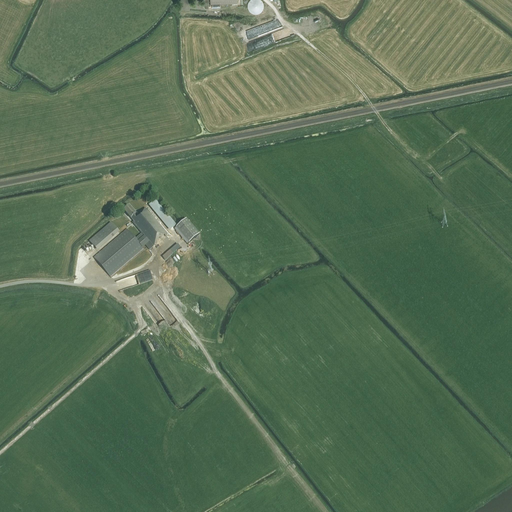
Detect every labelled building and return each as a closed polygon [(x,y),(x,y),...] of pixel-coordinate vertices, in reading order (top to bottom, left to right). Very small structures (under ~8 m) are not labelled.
[(263,9),(264,6),(263,3),(261,0),(260,0),(250,0),(249,1),(248,3),(248,5),(248,7),(248,9),(249,12),(251,13),(253,14),(256,14),(258,14),(260,13),(262,11),(263,9)] [(163,237),(167,234),(150,213),(149,213),(145,208),(137,215),(129,206),(124,211),(134,222),(132,223),(142,234),(153,247),(164,238),(163,237)] [(199,234),(186,219),(176,227),(189,243),(199,234)] [(95,249),(117,230),(111,223),(89,242),(95,249)] [(153,247),(142,234),(135,239),(127,230),(94,258),(110,277),(143,249),(142,248),(145,245),(150,250),(153,247)] [(165,260),(180,248),(178,244),(162,257),(165,260)] [(130,276),(133,285),(154,279),(151,270),(130,276)] [(143,295),(134,302),(138,308),(147,300),(143,295)]
